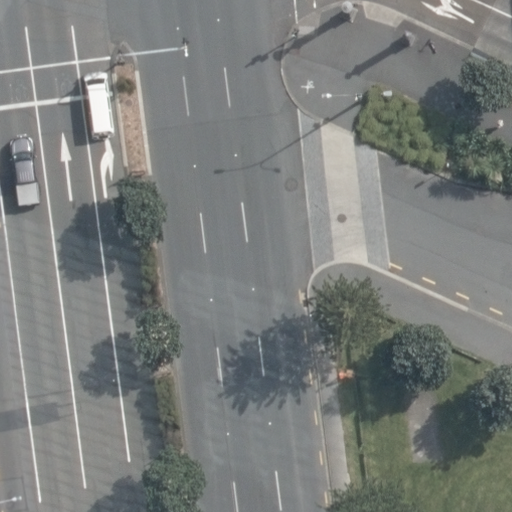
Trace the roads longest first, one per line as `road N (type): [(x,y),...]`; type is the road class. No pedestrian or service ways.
road 1 (primary): [(196,0),(261,511)]
road 2 (primary): [(64,511),(6,0)]
